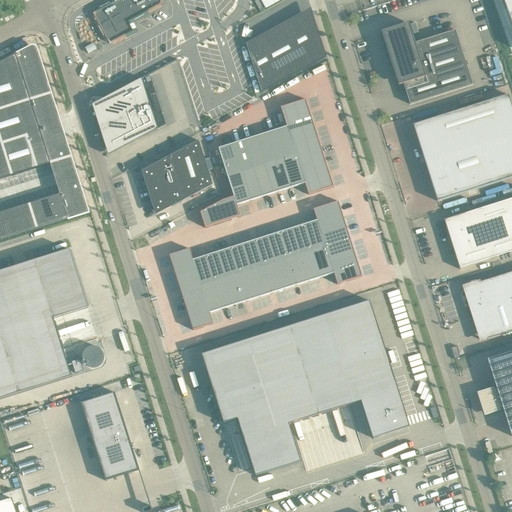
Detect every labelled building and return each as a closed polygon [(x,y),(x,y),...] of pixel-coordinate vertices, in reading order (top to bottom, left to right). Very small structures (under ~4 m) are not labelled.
[(114,0),(115,2),(93,14),(105,35),(109,44),(133,31),(130,26),(128,22),(162,3),(160,0),(114,0)] [(257,0),(255,1),(255,2),(260,12),(265,9),(261,1),(260,0),(257,0)] [(511,0),(503,0),(511,23),(511,0)] [(247,43),(246,44),(261,93),(326,57),(326,55),(318,49),(301,18),(263,39),(262,39),(256,42),(247,43)] [(384,32),(395,69),(399,68),(402,78),(401,78),(410,105),(472,85),(455,30),(415,43),(409,24),(384,32)] [(16,54),(0,62),(0,180),(50,164),(60,194),(0,212),(0,240),(68,219),(68,220),(89,213),(38,51),(37,49),(36,48),(35,47),(34,47),(33,47),(32,46),(31,46),(29,47),(16,54)] [(179,62),(141,75),(150,100),(152,99),(155,109),(153,110),(159,127),(188,117),(178,88),(174,89),(171,82),(178,79),(180,83),(186,81),(179,62)] [(108,155),(157,129),(141,79),(93,105),(108,155)] [(437,202),(511,177),(511,106),(508,95),(413,125),(437,202)] [(222,201),(200,213),(205,228),(240,217),(237,205),(305,184),(309,195),(333,187),(306,100),(281,108),(287,127),(219,149),(234,197),(222,201)] [(161,162),(144,171),(157,213),(173,205),(173,206),(212,185),(198,141),(160,161),(161,162)] [(511,198),(444,220),(454,251),(460,270),(460,269),(460,268),(511,251),(511,198)] [(190,249),(169,256),(193,331),(213,324),(209,313),(334,274),(337,285),(362,277),(338,202),(313,210),(317,221),(193,260),(190,249)] [(0,399),(72,377),(53,319),(88,308),(69,249),(0,271),(0,399)] [(511,272),(465,287),(473,314),(479,312),(487,339),(511,330),(511,272)] [(369,301),(202,355),(224,424),(238,419),(256,476),(301,462),(289,424),(361,401),(373,438),(380,436),(379,434),(407,426),(401,405),(402,405),(369,301)] [(83,354),(82,357),(83,360),(84,363),(86,365),(88,367),(91,368),(94,368),(97,367),(99,366),(101,364),(103,361),(104,359),(104,356),(103,353),(101,351),(99,349),(97,347),(94,347),(91,347),(88,348),(86,349),(84,352),(83,354)] [(511,436),(511,351),(487,360),(496,388),(494,389),(493,388),(477,393),(484,416),(500,411),(500,409),(503,408),(511,437),(511,436)] [(115,392),(82,403),(106,481),(140,471),(115,392)] [(16,511),(12,499),(0,502),(0,511),(16,511)]
